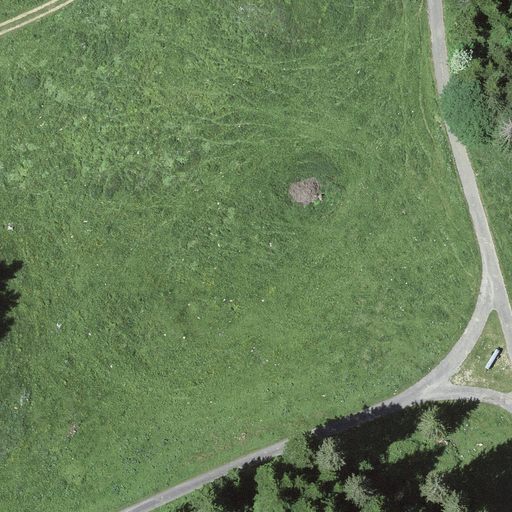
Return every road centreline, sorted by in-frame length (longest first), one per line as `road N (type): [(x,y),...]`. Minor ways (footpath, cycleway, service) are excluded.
road 1 (track): [(436,0),(455,132),(511,343)]
road 2 (track): [(132,511),(434,386)]
